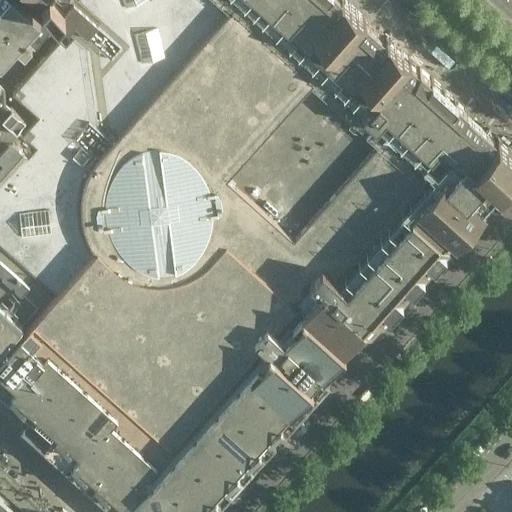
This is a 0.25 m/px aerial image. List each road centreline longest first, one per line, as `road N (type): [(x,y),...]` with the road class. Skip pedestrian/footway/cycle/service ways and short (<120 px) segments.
road 1 (residential): [(511,215),(241,511)]
road 2 (residential): [(389,0),(511,108)]
